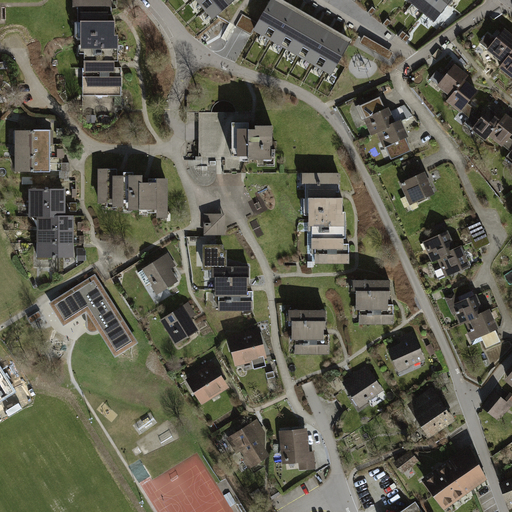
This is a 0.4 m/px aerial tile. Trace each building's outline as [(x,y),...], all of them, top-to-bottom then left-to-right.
[(108,21),(108,15),(111,15),(111,0),(77,0),(78,22),(81,22),(81,45),(84,45),(115,45),(115,21),(108,21)] [(227,6),(221,0),(212,0),(204,7),(213,18),(227,6)] [(276,21),(283,25),(292,10),(274,0),(271,0),(263,14),(276,21)] [(414,0),(413,3),(424,12),(433,0),(414,0)] [(451,0),(433,0),(424,12),(435,20),(451,0)] [(289,29),(302,36),(311,20),(292,10),(283,25),(289,29)] [(276,21),(263,14),(254,30),(267,37),(276,21)] [(252,34),(258,23),(243,15),(237,26),(252,34)] [(315,43),(321,47),(330,31),(311,20),(302,36),(315,43)] [(283,25),(276,21),(267,37),(280,44),(289,29),(283,25)] [(302,36),(289,29),(280,44),(293,52),(302,36)] [(511,36),(504,30),(488,50),(504,62),(511,51),(511,36)] [(328,50),(340,58),(349,42),(330,31),(321,47),(328,50)] [(315,43),(302,36),(293,52),(306,59),(315,43)] [(364,36),(361,43),(391,59),(395,52),(364,36)] [(321,47),(315,43),(306,59),(319,66),(328,50),(321,47)] [(118,45),(115,45),(84,45),(84,68),(87,68),(87,87),(121,86),(121,68),(114,68),(114,61),(118,61),(118,45)] [(340,58),(328,50),(319,66),(331,74),(340,58)] [(511,51),(504,62),(500,67),(511,76),(511,51)] [(455,66),(438,85),(451,96),(464,81),(467,76),(455,66)] [(438,69),(429,82),(437,88),(446,75),(438,69)] [(464,81),(451,96),(447,100),(460,111),(476,91),(464,81)] [(121,86),(87,87),(87,94),(116,94),(116,98),(115,98),(115,106),(121,106),(121,86)] [(198,112),(198,95),(187,95),(187,112),(198,112)] [(372,134),(377,131),(394,124),(388,109),(386,110),(380,97),(366,103),(365,102),(357,106),(363,120),(365,119),(372,134)] [(489,109),(473,129),(486,139),(489,135),(502,119),(489,109)] [(502,119),(489,135),(502,145),(511,132),(511,120),(505,115),(502,119)] [(384,146),(385,146),(391,159),(411,150),(405,137),(407,136),(400,121),(394,124),(377,131),(384,146)] [(249,122),(232,122),(232,156),(248,156),(248,159),(272,159),(272,158),(275,158),(275,141),(272,141),(272,126),(255,126),(255,129),(249,129),(249,122)] [(19,144),(50,144),(50,130),(15,130),(15,131),(13,131),(13,144),(19,144)] [(19,158),(50,157),(50,144),(19,144),(19,158)] [(19,171),(50,171),(50,157),(19,158),(19,171)] [(406,174),(421,168),(417,161),(403,167),(406,174)] [(69,172),(68,164),(59,164),(59,172),(69,172)] [(421,168),(406,174),(409,180),(423,173),(421,168)] [(116,206),(133,206),(133,176),(133,172),(123,172),(123,176),(117,176),(117,169),(100,169),(100,203),(116,203),(116,206)] [(409,180),(401,183),(407,197),(411,195),(414,202),(433,193),(424,173),(423,173),(409,180)] [(166,212),(166,179),(149,179),(149,182),(142,182),(142,175),(133,176),(133,206),(133,209),(148,209),(148,212),(166,212)] [(309,222),(312,221),(342,222),(342,198),(336,198),(336,192),(339,192),(339,175),(305,175),(306,199),(309,199),(309,222)] [(33,203),(63,203),(63,189),(33,189),(33,203)] [(41,216),(63,216),(63,203),(33,203),(33,216),(41,216)] [(205,213),(205,235),(226,235),(226,213),(205,213)] [(41,230),(71,230),(72,216),(63,216),(41,216),(41,230)] [(349,261),(349,244),(344,244),(344,238),(346,238),(346,222),(342,222),(312,221),(312,245),(315,245),(315,261),(349,261)] [(469,235),(472,242),(486,236),(483,228),(469,235)] [(41,243),(72,243),(71,230),(41,230),(41,243)] [(432,260),(438,257),(455,250),(447,232),(428,241),(431,247),(427,249),(432,260)] [(475,249),(490,243),(486,236),(472,242),(475,249)] [(41,243),(41,257),(72,257),(72,243),(41,243)] [(222,245),(204,246),(204,268),(215,268),(215,292),(219,292),(219,308),(252,308),(252,291),(248,291),(248,285),(249,285),(249,268),(225,268),(225,251),(222,251),(222,245)] [(455,250),(438,257),(442,267),(435,270),(439,278),(449,274),(449,273),(462,267),(463,269),(469,266),(468,265),(469,265),(461,247),(455,250)] [(167,254),(138,273),(146,285),(152,281),(159,292),(176,281),(170,272),(171,271),(168,265),(173,262),(167,254)] [(64,324),(84,311),(87,309),(99,329),(115,354),(136,342),(94,276),(51,303),(64,324)] [(390,281),(356,281),(356,305),(359,305),(359,322),(393,322),(393,304),(388,304),(388,299),(390,298),(390,281)] [(471,290),(467,283),(453,290),(456,297),(471,290)] [(466,320),(483,313),(475,295),(456,304),(459,310),(455,312),(460,323),(466,320)] [(188,303),(165,318),(179,341),(196,330),(191,322),(192,321),(187,314),(193,311),(188,303)] [(97,331),(99,329),(87,309),(84,311),(86,315),(86,319),(86,322),(85,324),(86,326),(88,329),(90,331),(94,332),(97,331)] [(483,313),(466,320),(474,338),(480,335),(486,348),(500,342),(494,329),(497,328),(489,310),(483,313)] [(42,315),(39,311),(28,318),(31,322),(42,315)] [(326,311),(292,311),(292,335),(295,335),(295,352),(329,352),(329,334),(324,334),(324,328),(326,328),(326,311)] [(259,332),(233,339),(239,362),(251,359),(254,369),(266,366),(264,356),(265,355),(259,332)] [(400,346),(390,350),(398,369),(423,358),(412,332),(403,336),(406,342),(399,345),(400,346)] [(213,365),(191,379),(204,400),(226,385),(213,365)] [(366,366),(355,373),(358,379),(355,381),(349,379),(344,382),(348,387),(347,388),(352,395),(349,397),(358,411),(369,403),(366,399),(381,389),(366,366)] [(0,399),(13,391),(0,370),(0,399)] [(432,391),(411,405),(430,434),(452,420),(432,391)] [(495,394),(484,408),(499,420),(511,406),(511,405),(511,396),(510,394),(504,401),(495,394)] [(257,420),(229,438),(237,451),(243,448),(243,446),(244,445),(249,445),(251,449),(251,452),(245,455),(246,460),(250,466),(263,458),(263,437),(257,429),(260,427),(257,420)] [(303,431),(283,433),(286,460),(305,458),(306,468),(314,467),(313,452),(305,453),(303,431)] [(471,448),(446,465),(465,492),(485,478),(471,448)] [(416,461),(410,452),(396,463),(402,471),(416,461)] [(446,465),(425,480),(444,507),(465,492),(446,465)] [(511,479),(509,481),(501,484),(509,506),(511,505),(511,479)] [(263,497),(258,489),(251,494),(256,502),(263,497)] [(422,511),(415,501),(399,511),(422,511)]
